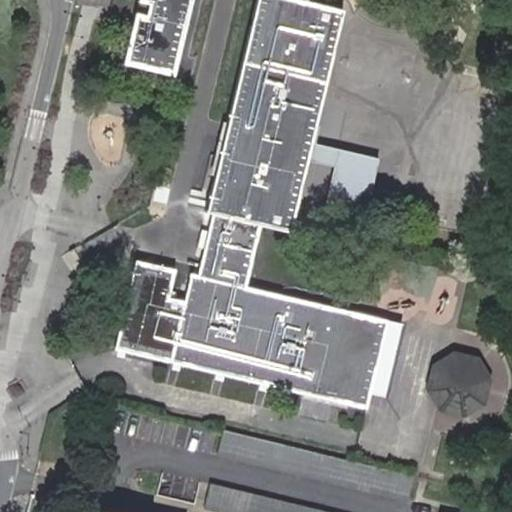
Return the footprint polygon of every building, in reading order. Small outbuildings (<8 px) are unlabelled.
[(248,289),(262,225),(291,231),(306,165),(310,148),(341,11),(293,0),(256,0),(208,212),(215,214),(200,277),(193,275),(187,302),(167,298),(174,271),(136,262),(115,350),(368,408),(387,321),(248,289)] [(174,77),(191,0),(140,0),(125,66),(174,77)] [(349,66),(337,129),(419,144),(413,176),(468,186),(485,92),(349,66)] [(310,148),(306,165),(336,172),(340,155),(310,148)] [(340,155),(336,172),(326,212),(368,221),(381,164),(340,155)] [(495,397),(473,347),(421,369),(443,420),(495,397)] [(414,476),(222,434),(216,458),(409,501),(414,476)] [(322,511),(211,487),(204,511),(322,511)]
